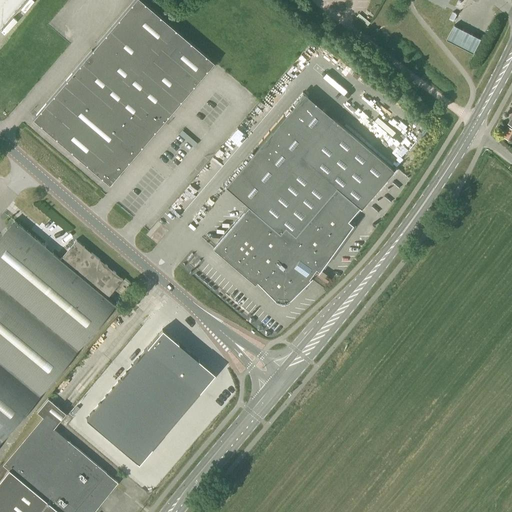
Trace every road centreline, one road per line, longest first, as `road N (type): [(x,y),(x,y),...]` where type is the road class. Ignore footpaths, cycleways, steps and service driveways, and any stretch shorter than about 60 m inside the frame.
road 1 (tertiary): [(280,383),(30,169)]
road 2 (secondary): [(280,383),(393,247),(473,127)]
road 3 (track): [(473,127),(315,0)]
road 4 (secondary): [(174,511),(280,383)]
